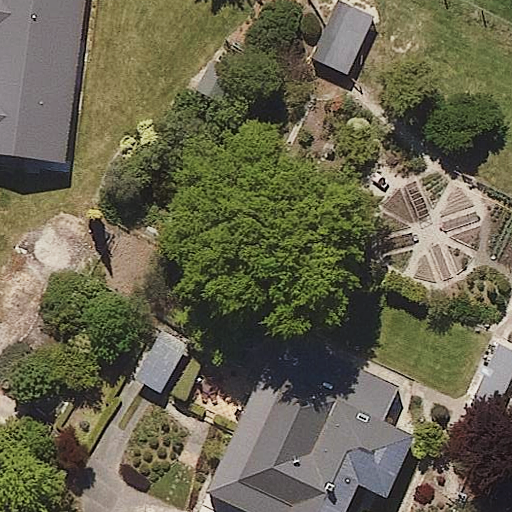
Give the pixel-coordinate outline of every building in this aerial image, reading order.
[(0,0),(0,156),(68,165),(88,0),(0,0)] [(328,14),(305,54),(344,76),(366,37),(328,14)] [(511,310),(466,397),(495,413),(511,381),(511,310)] [(154,324),(129,367),(184,399),(209,356),(154,324)] [(292,370),(275,361),(209,495),(243,511),(354,511),(363,494),(391,508),(427,435),(387,416),(404,381),(310,334),(292,370)]
